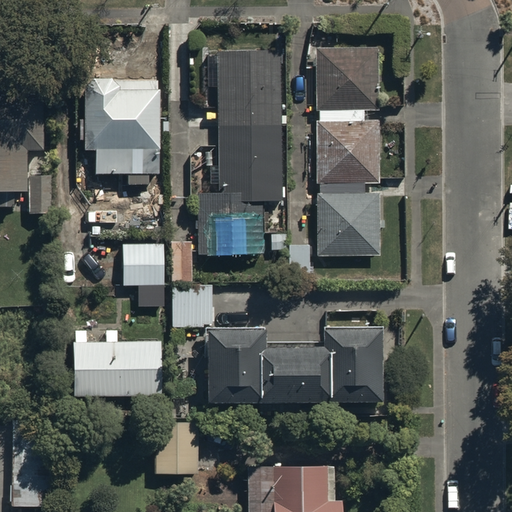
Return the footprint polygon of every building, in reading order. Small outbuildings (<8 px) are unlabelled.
[(363,118),(363,106),(377,106),(376,45),(315,45),(315,107),(318,107),(319,118),(363,118)] [(279,49),(216,49),(217,191),(195,191),(195,250),(261,250),(261,197),(279,197),(279,49)] [(0,73),(0,203),(14,204),(14,185),(26,185),(26,147),(42,147),(42,74),(0,73)] [(153,75),(82,74),(81,144),(94,144),(94,170),(126,171),(126,180),(148,181),(148,169),(157,169),(159,85),(153,85),(153,75)] [(362,190),(362,180),(378,180),(378,118),(363,118),(319,118),(315,118),(315,181),(319,181),(319,190),(362,190)] [(319,190),(315,190),(315,252),(377,252),(377,190),(362,190),(319,190)] [(191,239),(170,239),(170,278),(191,278),(191,239)] [(122,240),(122,283),(138,283),(138,300),(164,300),(164,240),(122,240)] [(309,255),(309,242),(289,242),(289,273),(304,273),(304,255),(309,255)] [(211,281),(171,281),(171,324),(203,324),(203,321),(211,321),(211,281)] [(263,323),(205,323),(206,397),(381,394),(379,322),(322,323),(323,340),(264,341),(263,323)] [(161,336),(72,337),(72,393),(161,392),(161,336)] [(155,417),(154,469),(197,470),(197,418),(155,417)] [(46,428),(11,428),(11,503),(46,502),(46,428)] [(339,511),(340,495),(333,495),(333,460),(247,459),(246,511),(339,511)]
